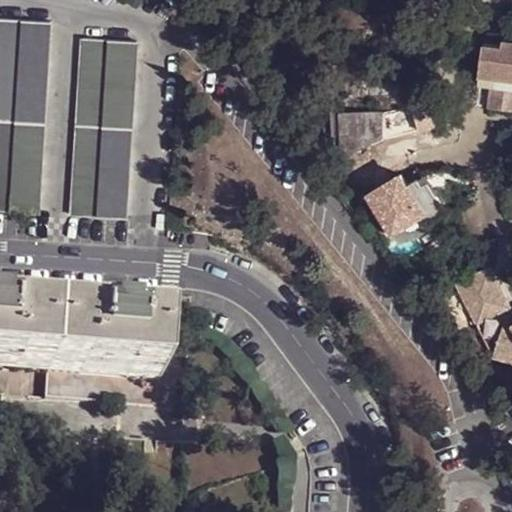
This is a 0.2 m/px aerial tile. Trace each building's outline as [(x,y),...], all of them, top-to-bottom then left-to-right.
[(0,213),(13,214),(23,22),(0,20),(0,213)] [(49,23),(23,22),(13,214),(39,215),(49,23)] [(73,218),(101,219),(111,40),(82,39),(73,218)] [(137,42),(111,40),(101,219),(126,221),(137,42)] [(511,45),(502,43),(495,72),(511,74),(511,45)] [(511,74),(495,72),(493,82),(511,84),(511,74)] [(378,137),(405,136),(406,125),(409,112),(375,110),(378,137)] [(408,171),(366,194),(374,207),(369,210),(383,235),(416,217),(423,228),(453,211),(436,180),(429,183),(426,176),(414,182),(408,171)] [(494,282),(488,270),(455,285),(461,298),(494,282)] [(508,311),(494,282),(461,298),(474,327),(508,311)] [(78,310),(77,321),(97,323),(116,324),(116,312),(78,310)] [(131,325),(132,313),(116,312),(116,324),(131,325)] [(0,372),(42,376),(46,319),(15,317),(0,315),(0,372)] [(161,384),(165,327),(131,325),(116,324),(97,323),(77,321),(46,319),(42,376),(161,384)] [(489,359),(510,366),(511,365),(511,325),(510,327),(502,324),(489,359)]
